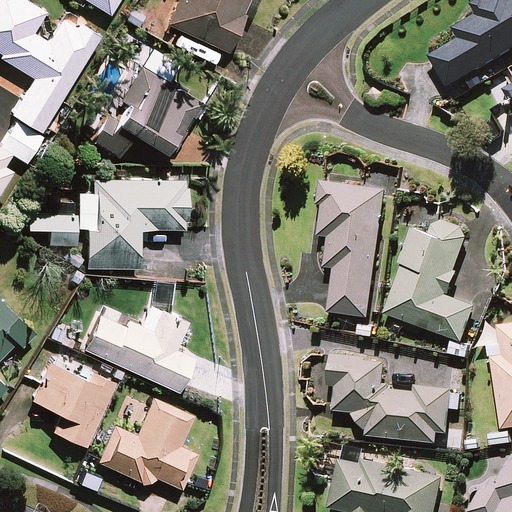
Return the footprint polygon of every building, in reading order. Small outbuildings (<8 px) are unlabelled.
[(0,0),(0,50),(3,52),(0,55),(34,76),(12,111),(41,129),(101,34),(80,22),(76,28),(62,19),(47,43),(29,31),(44,8),(30,0),(0,0)] [(91,0),(109,11),(116,0),(91,0)] [(248,0),(176,0),(166,23),(226,50),(248,0)] [(511,47),(511,0),(486,0),(476,6),(480,12),(455,26),(461,37),(431,55),(449,85),(511,47)] [(199,101),(140,64),(119,98),(127,102),(116,119),(107,113),(91,138),(117,154),(133,130),(167,151),(199,101)] [(17,119),(1,143),(27,159),(42,135),(17,119)] [(0,174),(13,153),(0,144),(0,174)] [(372,315),(387,166),(367,164),(365,185),(322,181),(319,203),(323,203),(320,235),(329,236),(326,265),(335,266),(330,311),(372,315)] [(49,187),(49,212),(27,212),(27,226),(48,227),(48,242),(76,243),(76,226),(86,226),(85,264),(136,265),(137,226),(185,227),(186,180),(93,178),(93,192),(78,192),(78,202),(61,201),(61,188),(49,187)] [(470,228),(420,209),(401,261),(404,263),(386,312),(462,340),(475,305),(446,294),(470,228)] [(33,330),(0,298),(0,388),(6,383),(0,377),(0,355),(15,339),(20,344),(33,330)] [(186,320),(150,304),(141,324),(102,306),(84,347),(176,389),(191,356),(173,348),(186,320)] [(75,330),(56,322),(49,337),(69,345),(75,330)] [(511,425),(511,323),(499,325),(503,352),(493,354),(503,427),(511,425)] [(334,409),(350,411),(368,428),(368,435),(436,442),(438,430),(447,431),(452,389),(414,385),(414,390),(383,387),(386,360),(333,354),(330,384),(337,385),(334,409)] [(87,376),(49,359),(31,397),(60,411),(52,428),(85,444),(113,381),(90,370),(87,376)] [(191,415),(152,397),(135,433),(113,423),(97,459),(147,482),(151,473),(179,486),(195,451),(178,443),(191,415)] [(442,475),(341,456),(331,506),(354,511),(353,511),(447,511),(448,506),(437,504),(442,475)] [(511,511),(511,456),(511,457),(499,480),(489,475),(470,511),(472,511),(511,511)]
